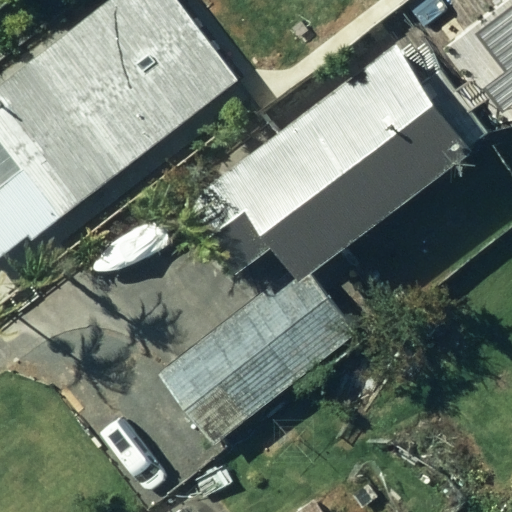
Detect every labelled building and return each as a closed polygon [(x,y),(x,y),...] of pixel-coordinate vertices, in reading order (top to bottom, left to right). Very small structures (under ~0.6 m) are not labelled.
[(0,269),(17,292),(72,250),(53,224),(254,72),(197,0),(110,0),(0,84),(0,118),(32,160),(0,186),(0,269)] [(415,33),(244,161),(326,269),(496,140),(415,33)] [(368,328),(312,256),(169,368),(225,438),(368,328)] [(298,511),(340,511),(325,492),(298,511)] [(161,511),(201,511),(192,500),(178,510),(172,504),(161,511)]
